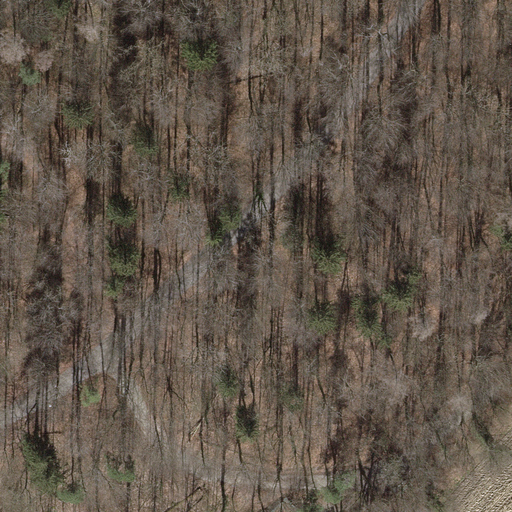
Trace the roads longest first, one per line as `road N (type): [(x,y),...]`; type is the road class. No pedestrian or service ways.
road 1 (track): [(511,372),(356,479),(262,479),(157,439),(37,158),(0,131)]
road 2 (track): [(414,0),(299,165),(116,337)]
road 3 (track): [(0,414),(116,337)]
